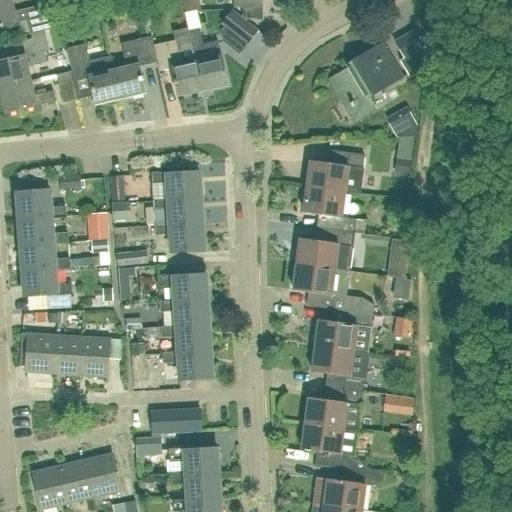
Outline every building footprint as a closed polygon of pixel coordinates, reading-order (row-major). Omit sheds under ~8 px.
[(11,0),(0,0),(0,28),(26,22),(29,35),(55,29),(52,15),(37,19),(34,8),(14,12),(11,0)] [(232,12),(222,24),(247,44),(257,31),(232,12)] [(196,63),(203,91),(228,85),(218,42),(203,45),(199,30),(189,32),(196,63)] [(22,42),(25,55),(0,61),(0,88),(30,82),(27,67),(47,62),(44,52),(49,51),(45,36),(22,42)] [(180,67),(174,41),(153,46),(151,37),(148,38),(154,63),(157,62),(159,71),(170,68),(177,97),(203,91),(196,63),(180,67)] [(114,71),(121,99),(145,93),(139,66),(154,63),(148,38),(121,44),(127,68),(114,71)] [(328,79),(354,124),(377,110),(369,98),(404,77),(384,42),(342,67),(344,70),(328,79)] [(75,81),(89,78),(95,105),(121,99),(114,71),(113,72),(110,57),(87,63),(82,45),(67,49),(75,81)] [(63,104),(77,100),(71,72),(56,75),(63,104)] [(30,82),(0,88),(0,93),(5,114),(56,102),(53,91),(33,96),(30,82)] [(307,187),(344,192),(347,166),(363,168),(364,154),(327,150),(325,164),(310,162),(307,187)] [(394,173),(411,175),(412,162),(396,160),(394,173)] [(151,184),(167,183),(168,199),(168,201),(201,199),(199,173),(166,175),(166,172),(150,173),(151,184)] [(59,177),(60,190),(81,189),(81,176),(59,177)] [(123,176),(110,177),(112,202),(125,201),(123,176)] [(344,192),(307,187),(304,213),(318,215),(316,228),(354,233),(356,219),(341,217),(344,192)] [(18,219),(50,217),(50,219),(67,218),(66,207),(50,209),(48,191),(16,193),(18,219)] [(202,225),(201,199),(168,201),(168,199),(152,200),(153,210),(168,209),(169,225),(169,227),(202,225)] [(112,222),(130,221),(129,202),(111,203),(112,222)] [(52,234),(50,219),(50,217),(18,219),(20,245),(52,242),(52,245),(69,244),(68,233),(52,234)] [(202,225),(169,227),(169,225),(154,226),(155,236),(170,235),(171,253),(204,251),(202,225)] [(365,235),(354,233),(316,228),(315,241),(300,239),(297,265),(334,270),(338,244),(363,247),(365,235)] [(92,254),(109,253),(107,239),(91,240),(92,254)] [(54,260),(52,245),(52,242),(20,245),(22,270),(55,268),(55,271),(71,269),(70,259),(54,260)] [(148,264),(146,251),(116,254),(117,267),(148,264)] [(334,270),(297,265),(294,291),(308,292),(306,306),(335,309),(373,314),(374,306),(362,299),(346,297),(346,289),(333,281),(334,270)] [(56,286),(55,271),(55,268),(22,270),(24,297),(46,295),(56,294),(56,297),(71,296),(73,296),(72,284),(56,286)] [(118,268),(119,277),(135,277),(135,268),(118,268)] [(174,303),(207,301),(206,275),(173,277),(173,275),(157,276),(158,287),(173,286),(174,301),(174,303)] [(103,302),(113,302),(112,289),(102,289),(103,302)] [(56,297),(56,294),(46,295),(47,310),(72,308),(71,296),(56,297)] [(209,326),(207,301),(174,303),(174,301),(159,302),(160,312),(175,311),(176,327),(176,329),(209,326)] [(373,314),(335,309),(333,321),(318,319),(315,346),(353,351),(356,326),(371,327),(373,314)] [(49,314),(48,323),(57,323),(58,314),(49,314)] [(126,331),(142,330),(141,319),(126,320),(126,331)] [(211,352),(209,326),(176,329),(176,327),(160,328),(161,338),(176,337),(177,352),(178,355),(211,352)] [(26,372),(53,373),(55,336),(22,334),(20,366),(26,366),(26,372)] [(80,375),(82,337),(55,336),(53,373),(80,375)] [(82,337),(80,375),(107,376),(109,339),(82,337)] [(131,357),(145,355),(144,343),(130,344),(131,357)] [(353,351),(315,346),(312,372),(326,373),(324,387),(363,392),(364,380),(366,380),(369,354),(353,352),(353,351)] [(213,378),(211,352),(178,355),(177,352),(162,353),(162,363),(178,362),(180,381),(213,378)] [(363,392),(324,387),(323,399),(308,397),(305,424),(342,429),(345,403),(361,405),(363,392)] [(200,431),(199,408),(186,409),(187,432),(200,431)] [(187,432),(186,409),(174,410),(175,432),(187,432)] [(175,432),(174,410),(162,411),(164,433),(175,432)] [(164,433),(162,411),(150,412),(151,434),(164,433)] [(342,429),(305,424),(302,449),(316,451),(314,464),(343,468),(351,469),(353,455),(339,453),(342,429)] [(135,439),(137,463),(143,463),(143,456),(162,455),(161,438),(135,439)] [(184,477),(217,475),(215,449),(183,451),(183,448),(167,450),(168,461),(183,459),(184,474),(184,477)] [(120,492),(112,454),(84,461),(93,498),(120,492)] [(59,467),(67,504),(93,498),(84,461),(59,467)] [(67,504),(59,467),(32,473),(41,510),(67,504)] [(381,473),(351,469),(343,468),(341,481),(317,478),(314,503),(362,510),(365,485),(379,487),(381,473)] [(217,475),(184,477),(184,474),(169,476),(170,485),(185,484),(186,501),(186,503),(219,500),(217,475)] [(140,479),(141,490),(155,489),(154,478),(140,479)] [(219,511),(219,500),(186,503),(186,501),(171,502),(172,511),(187,510),(186,511),(219,511)] [(361,511),(362,510),(314,503),(312,511),(361,511)]
